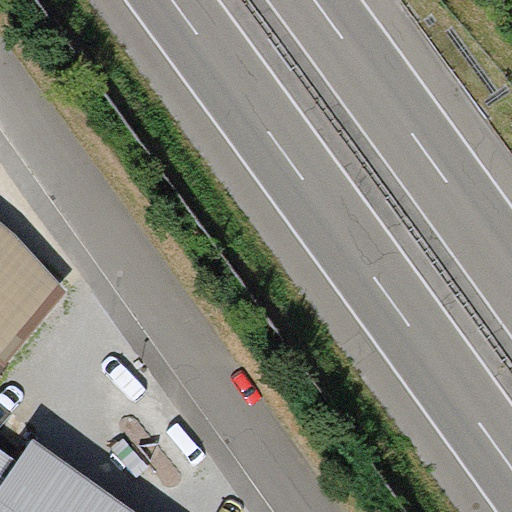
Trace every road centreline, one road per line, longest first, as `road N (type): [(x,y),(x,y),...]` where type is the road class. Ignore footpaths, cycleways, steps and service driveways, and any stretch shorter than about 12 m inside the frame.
road 1 (motorway): [(168,0),(511,470)]
road 2 (unclassified): [(302,511),(0,88)]
road 3 (motorway): [(511,268),(316,0)]
